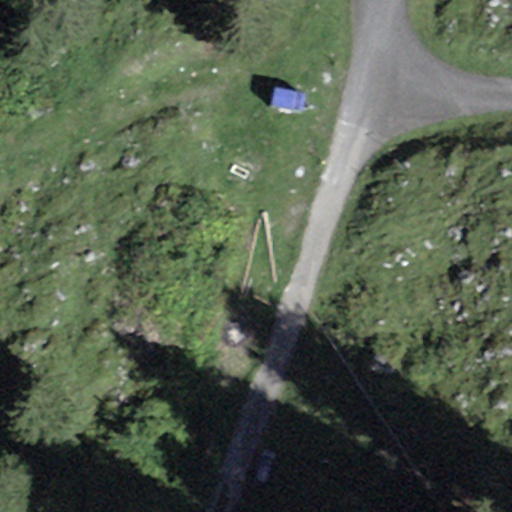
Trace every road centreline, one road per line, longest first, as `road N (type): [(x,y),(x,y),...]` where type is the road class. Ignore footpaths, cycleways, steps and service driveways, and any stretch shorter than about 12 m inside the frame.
road 1 (track): [(219,511),(379,64)]
road 2 (track): [(511,96),(426,94),(379,64),(369,0)]
